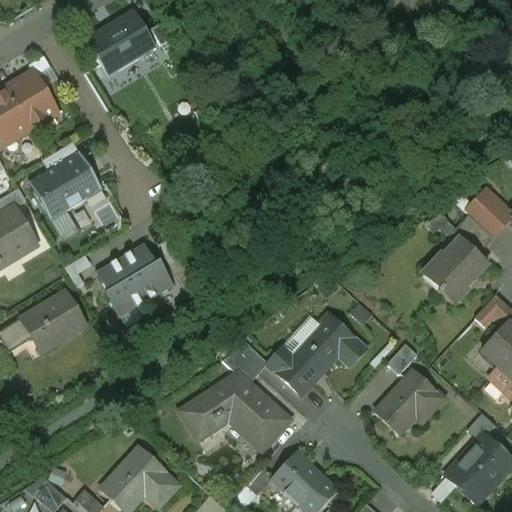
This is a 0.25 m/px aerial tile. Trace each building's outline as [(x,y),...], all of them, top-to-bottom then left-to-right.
[(131,13),(113,25),(114,28),(104,34),(102,31),(83,42),(106,80),(154,51),(131,13)] [(160,26),(149,32),(159,48),(169,42),(160,26)] [(42,59),(27,68),(30,74),(34,79),(49,70),(42,59)] [(49,70),(34,79),(40,90),(55,81),(49,70)] [(30,74),(3,91),(28,133),(56,116),(40,90),(34,79),(30,74)] [(28,133),(3,91),(0,92),(0,141),(2,144),(11,138),(17,140),(28,133)] [(71,145),(40,164),(46,174),(47,175),(57,168),(59,172),(79,159),(71,145)] [(57,168),(47,175),(46,174),(26,186),(48,224),(100,193),(79,159),(59,172),(57,168)] [(15,193),(0,201),(0,217),(12,210),(13,211),(23,205),(15,193)] [(502,230),(510,221),(509,219),(493,205),(485,214),(502,230)] [(0,217),(0,269),(35,248),(13,211),(12,210),(0,217)] [(492,241),(502,230),(485,214),(474,225),(492,241)] [(448,236),(453,231),(438,216),(421,226),(431,238),(437,232),(445,239),(448,236)] [(492,241),(474,225),(465,217),(453,231),(448,236),(456,243),(457,242),(475,259),(492,241)] [(167,241),(156,248),(169,269),(179,262),(167,241)] [(475,259),(457,242),(456,243),(442,259),(439,257),(420,279),(437,294),(435,295),(437,298),(439,296),(451,308),(465,292),(463,290),(484,267),(475,259)] [(144,250),(139,254),(137,250),(118,261),(144,305),(171,289),(157,265),(154,267),(144,250)] [(83,258),(63,270),(69,281),(76,276),(90,268),(83,258)] [(118,261),(99,273),(101,276),(96,279),(106,296),(103,298),(117,321),(144,305),(118,261)] [(198,293),(179,262),(169,269),(187,300),(198,293)] [(76,276),(69,281),(75,291),(82,287),(76,276)] [(63,298),(19,324),(27,336),(38,356),(82,330),(63,298)] [(511,319),(492,299),(472,322),(482,332),(488,324),(497,333),(503,327),(511,319)] [(329,318),(292,357),(285,351),(267,369),(299,399),(338,359),(347,367),(363,350),(329,318)] [(19,324),(0,335),(0,341),(5,349),(27,336),(19,324)] [(511,336),(503,327),(497,333),(477,355),(495,371),(484,382),(509,404),(510,404),(510,405),(511,402),(511,336)] [(264,365),(245,347),(234,354),(255,373),(255,374),(264,365)] [(403,349),(385,368),(397,379),(415,360),(403,349)] [(255,373),(234,354),(220,362),(233,376),(235,375),(245,384),(255,373)] [(0,378),(11,372),(0,355),(0,378)] [(233,376),(178,413),(196,442),(198,441),(193,435),(212,423),(212,424),(221,419),(220,417),(224,413),(235,423),(232,427),(260,452),(286,424),(245,384),(235,375),(233,376)] [(411,375),(372,416),(396,438),(423,410),(429,416),(442,403),(411,375)] [(480,417),(465,433),(478,445),(482,440),(493,429),(480,417)] [(510,467),(482,440),(478,445),(445,480),(469,502),(485,485),(489,489),(510,467)] [(134,450),(96,493),(116,511),(125,511),(145,491),(159,504),(175,486),(134,450)] [(270,479),(266,484),(267,485),(296,511),(316,511),(336,491),(295,453),(270,479)] [(261,470),(244,489),(253,499),(267,485),(266,484),(270,479),(261,470)] [(52,511),(63,500),(43,482),(30,498),(45,511),(52,511)] [(80,494),(72,503),(81,511),(99,511),(100,511),(80,494)] [(222,511),(208,499),(195,511),(222,511)]
